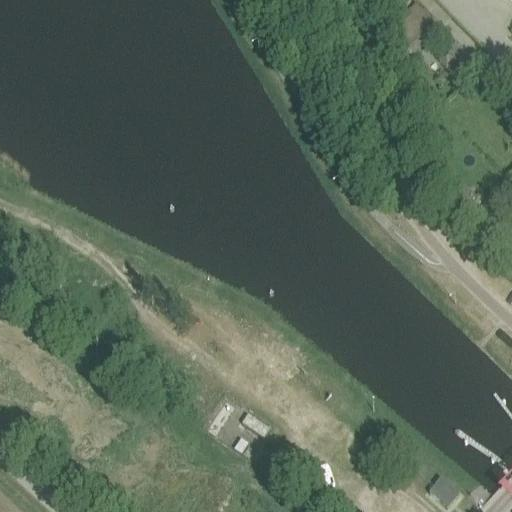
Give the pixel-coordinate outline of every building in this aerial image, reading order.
[(476,61),(458,43),(449,52),(457,60),(468,70),(476,61)] [(248,417),(242,426),(264,440),(270,431),(248,417)] [(242,456),(248,446),(241,441),(234,451),(242,456)] [(503,471),(511,480),(511,470),(507,466),(503,471)] [(441,481),(429,495),(447,511),(459,497),(441,481)]
